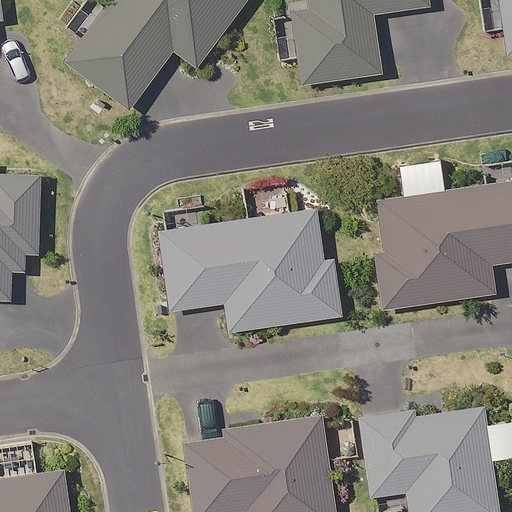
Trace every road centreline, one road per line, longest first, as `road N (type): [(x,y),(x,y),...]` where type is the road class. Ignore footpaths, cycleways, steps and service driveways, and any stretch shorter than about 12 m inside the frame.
road 1 (residential): [(511,108),(154,156),(108,193),(95,250),(112,387)]
road 2 (residential): [(511,337),(112,387)]
road 3 (residential): [(112,387),(135,511)]
